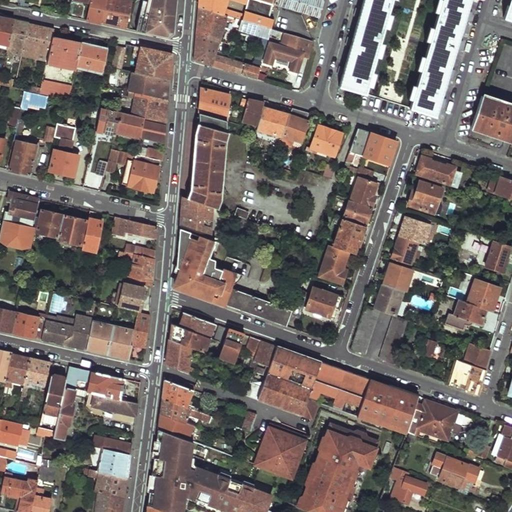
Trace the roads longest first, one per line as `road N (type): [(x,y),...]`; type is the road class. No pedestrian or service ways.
road 1 (residential): [(413,133),(337,354)]
road 2 (residential): [(0,9),(185,47)]
road 3 (residential): [(337,354),(163,295)]
road 4 (residential): [(170,219),(0,178)]
road 5 (residential): [(0,339),(155,374)]
road 6 (residential): [(483,404),(337,354)]
road 7 (tertiary): [(183,68),(170,219)]
road 8 (residential): [(318,104),(183,68)]
road 9 (tertiary): [(155,374),(136,511)]
road 10 (residential): [(484,20),(450,143)]
